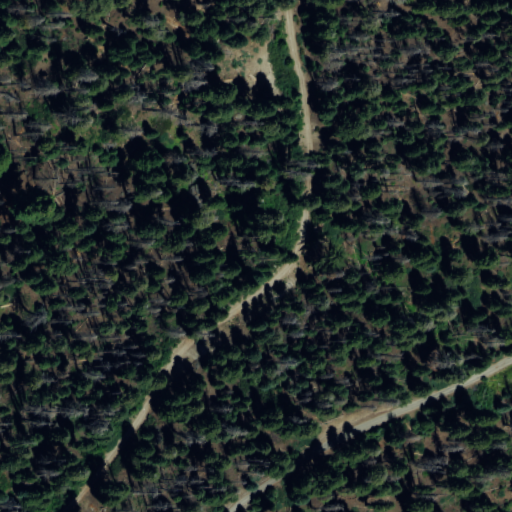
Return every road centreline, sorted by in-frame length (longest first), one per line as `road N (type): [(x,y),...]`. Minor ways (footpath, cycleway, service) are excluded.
road 1 (track): [(47,511),(170,364),(279,272),(305,235),(318,117),(295,0)]
road 2 (track): [(235,511),(310,458),(511,352)]
